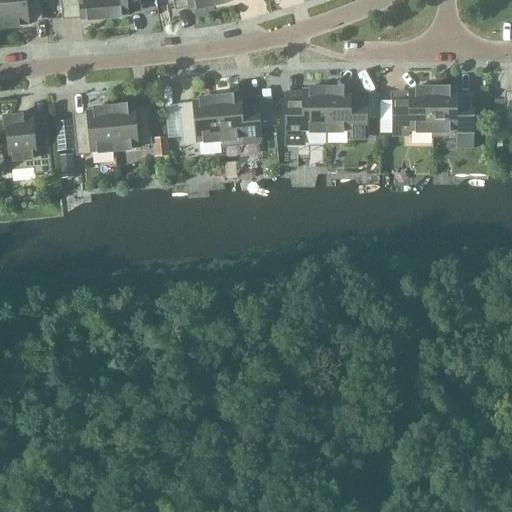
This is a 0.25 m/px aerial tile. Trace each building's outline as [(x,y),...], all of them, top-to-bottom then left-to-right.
[(0,0),(0,28),(27,25),(26,16),(38,15),(37,0),(0,0)] [(80,20),(103,18),(101,0),(61,0),(63,12),(79,11),(80,20)] [(138,5),(137,0),(101,0),(103,18),(127,16),(126,6),(138,5)] [(189,10),(212,5),(210,0),(173,0),(174,3),(187,1),(189,10)] [(511,27),(495,29),(495,37),(511,36),(511,27)] [(285,100),(285,141),(289,141),(302,141),(302,132),(325,132),(325,87),(313,87),(313,90),(302,90),(302,100),(289,100),(285,100)] [(325,87),(325,132),(349,132),(349,137),(365,137),(365,128),(365,100),(349,100),(349,90),(337,90),(337,87),(325,87)] [(431,132),(432,87),(420,87),(420,90),(408,90),(408,100),(392,100),(391,132),(431,132)] [(432,87),(431,132),(431,136),(455,136),(455,132),(471,132),(471,100),(455,100),(455,90),(443,90),(443,87),(432,87)] [(257,105),(252,105),(240,106),(239,97),(227,98),(227,95),(215,96),(219,141),(220,148),(243,146),(243,144),(261,143),(257,105)] [(184,144),(219,141),(215,96),(203,97),(203,100),(192,101),(193,111),(180,112),(184,144)] [(109,106),(113,151),(136,149),(136,145),(148,143),(146,116),(134,117),(133,107),(121,108),(121,105),(109,106)] [(77,154),(113,151),(109,106),(97,108),(97,110),(86,112),(87,121),(74,122),(77,154)] [(32,126),(31,117),(0,119),(0,139),(6,139),(9,169),(34,166),(35,172),(49,171),(44,125),(32,126)]
